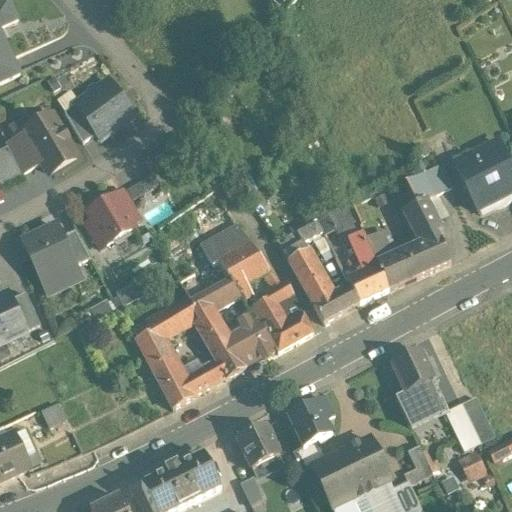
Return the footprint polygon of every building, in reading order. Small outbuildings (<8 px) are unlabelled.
[(280,37),(290,26),(271,9),(261,20),(280,37)] [(0,59),(18,51),(10,31),(0,35),(0,112),(0,114),(20,105),(0,61),(0,59)] [(88,122),(75,132),(96,161),(101,168),(134,144),(107,108),(98,115),(88,122)] [(97,113),(92,112),(88,115),(87,120),(88,122),(98,115),(97,113)] [(96,161),(75,132),(64,140),(82,171),(96,161)] [(52,143),(22,161),(29,173),(31,171),(42,190),(49,200),(76,184),(52,143)] [(315,150),(302,156),(311,177),(324,172),(315,150)] [(29,173),(22,161),(6,171),(7,174),(21,202),(42,190),(31,171),(29,173)] [(511,196),(496,165),(453,187),(477,233),(511,215),(511,196)] [(21,202),(7,174),(0,177),(0,217),(24,206),(21,202)] [(441,187),(422,196),(432,219),(451,209),(441,187)] [(422,196),(404,204),(404,205),(405,205),(416,226),(425,221),(425,222),(432,219),(422,196)] [(142,246),(125,218),(114,224),(131,252),(142,246)] [(416,226),(401,233),(418,263),(420,262),(436,255),(442,253),(425,222),(425,221),(416,226)] [(114,223),(88,239),(97,255),(90,260),(99,275),(107,271),(133,255),(131,252),(114,224),(114,223)] [(351,264),(365,259),(350,225),(317,242),(319,246),(332,273),(345,270),(351,264)] [(321,281),(332,273),(319,246),(277,266),(293,293),(313,284),(321,281)] [(236,250),(201,269),(212,288),(218,285),(249,268),(236,250)] [(57,252),(22,268),(42,310),(76,294),(76,292),(62,263),(57,252)] [(436,255),(420,262),(423,268),(405,276),(416,299),(450,285),(436,255)] [(90,286),(75,258),(62,263),(76,292),(90,286)] [(365,259),(351,264),(358,282),(371,275),(371,274),(365,259)] [(249,268),(218,285),(230,305),(235,313),(268,294),(250,267),(249,268)] [(371,275),(358,282),(366,304),(351,310),(359,326),(386,312),(371,275)] [(405,276),(381,287),(391,311),(416,299),(405,276)] [(335,323),(313,284),(293,293),(322,345),(359,326),(351,310),(340,322),(335,323)] [(268,294),(235,313),(240,321),(241,323),(249,319),(252,323),(277,309),(268,294)] [(192,301),(181,305),(188,323),(199,318),(192,301)] [(230,305),(189,326),(199,342),(214,336),(227,328),(240,321),(235,313),(230,305)] [(277,309),(252,323),(260,337),(277,325),(291,318),(284,305),(277,309)] [(291,318),(277,325),(288,345),(302,336),(291,318)] [(7,319),(0,322),(0,364),(3,363),(5,368),(26,358),(7,319)] [(249,319),(241,323),(250,339),(251,341),(255,339),(260,337),(252,323),(249,319)] [(227,328),(237,346),(250,339),(241,323),(240,321),(227,328)] [(187,322),(169,330),(182,351),(193,346),(199,342),(189,326),(187,322)] [(177,350),(163,359),(164,361),(182,351),(169,330),(128,352),(134,362),(157,349),(171,341),(177,350)] [(242,354),(229,362),(214,336),(199,342),(193,346),(213,379),(216,384),(225,400),(275,373),(276,373),(272,366),(269,361),(267,359),(255,339),(251,341),(250,339),(237,346),(242,354)] [(272,356),(268,359),(269,361),(272,366),(276,373),(275,373),(276,375),(312,356),(302,336),(288,345),(272,356)] [(272,356),(260,337),(255,339),(267,359),(269,361),(268,359),(272,356)] [(177,350),(171,341),(157,349),(163,359),(177,350)] [(163,359),(157,349),(134,362),(151,392),(169,382),(173,379),(164,361),(163,359)] [(419,371),(389,385),(403,413),(395,417),(407,443),(446,425),(419,371)] [(197,380),(175,392),(181,402),(186,402),(204,392),(197,380)] [(175,392),(169,382),(151,392),(173,431),(193,420),(191,418),(181,402),(175,392)] [(216,384),(204,392),(212,406),(225,400),(216,384)] [(204,392),(186,402),(181,402),(191,418),(212,406),(204,392)] [(492,455),(474,417),(460,423),(478,461),(492,455)] [(324,418),(287,436),(302,466),(303,468),(317,461),(331,455),(324,440),(333,436),(324,418)] [(460,423),(443,432),(462,470),(478,461),(460,423)] [(57,429),(41,436),(48,451),(64,444),(57,429)] [(265,446),(237,460),(251,489),(279,475),(265,446)] [(35,475),(25,454),(14,459),(24,480),(35,475)] [(511,456),(495,465),(502,477),(511,471),(511,456)] [(368,457),(346,468),(359,495),(348,500),(354,511),(369,511),(388,503),(390,502),(368,457)] [(0,465),(0,504),(29,491),(24,480),(14,459),(0,465)] [(302,466),(291,472),(300,491),(312,486),(311,485),(326,478),(317,461),(303,468),(302,466)] [(418,465),(405,471),(413,488),(401,494),(405,501),(406,500),(408,503),(431,492),(418,465)] [(326,478),(311,485),(312,486),(324,511),(354,511),(348,500),(359,495),(346,468),(326,478)] [(486,492),(476,471),(457,479),(467,501),(486,492)] [(35,475),(24,480),(29,491),(40,486),(35,475)] [(205,476),(178,488),(177,485),(166,490),(167,494),(141,506),(144,511),(216,511),(221,510),(205,476)] [(260,511),(254,497),(240,504),(243,511),(260,511)] [(388,503),(369,511),(412,511),(408,503),(406,500),(405,501),(391,508),(388,503)]
